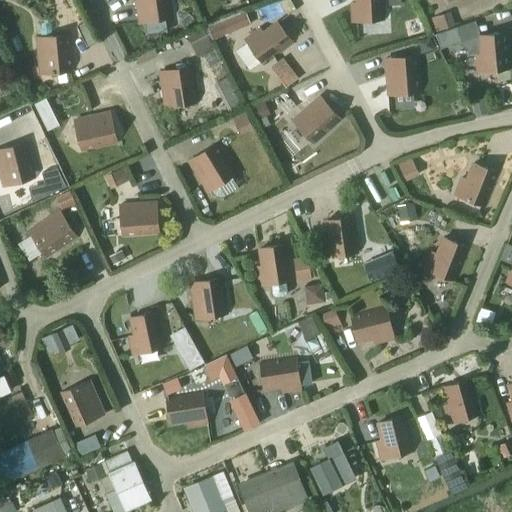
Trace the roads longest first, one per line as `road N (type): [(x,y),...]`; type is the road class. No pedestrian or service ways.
road 1 (residential): [(164,470),(191,466),(440,350),(464,319),(511,193)]
road 2 (residential): [(382,157),(200,241)]
road 3 (residential): [(83,301),(148,456),(164,470)]
road 4 (residential): [(200,241),(123,77)]
road 5 (residential): [(382,157),(305,0)]
road 6 (residential): [(511,121),(382,157)]
road 7 (residential): [(200,241),(83,301)]
